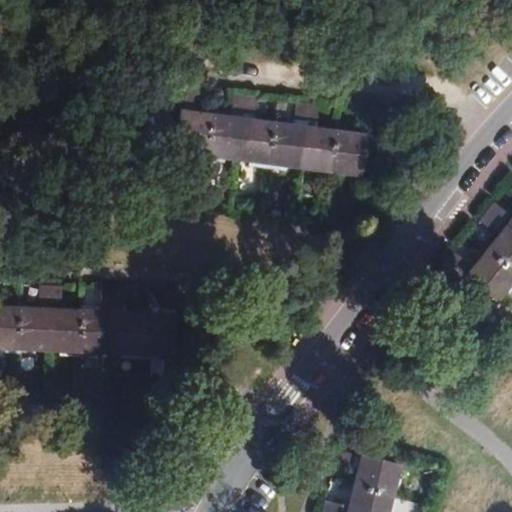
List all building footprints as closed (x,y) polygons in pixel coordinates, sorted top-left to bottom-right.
[(360,115),(345,113),(342,133),(330,132),(319,130),(307,128),(310,108),(284,104),(282,125),(268,123),(255,121),(242,119),(245,99),(224,96),(221,116),(208,114),(194,113),(180,111),(183,91),(171,89),(163,149),(352,174),(360,115)] [(500,237),(511,222),(511,214),(496,201),(480,220),(500,237)] [(511,222),(500,237),(491,248),(482,258),(473,269),(454,254),(445,264),(492,302),(511,278),(511,222)] [(0,347),(165,355),(168,297),(150,296),(149,317),(138,316),(127,316),(117,315),(118,295),(91,293),(90,314),(78,313),(66,312),(53,312),(54,292),(24,290),(23,310),(13,310),(1,309),(0,308),(0,347)] [(353,470),(358,453),(332,446),(328,463),(353,470)] [(378,511),(392,463),(358,453),(353,470),(350,482),(346,494),(343,506),(341,511),(378,511)] [(341,511),(343,506),(318,499),(314,511),(341,511)]
